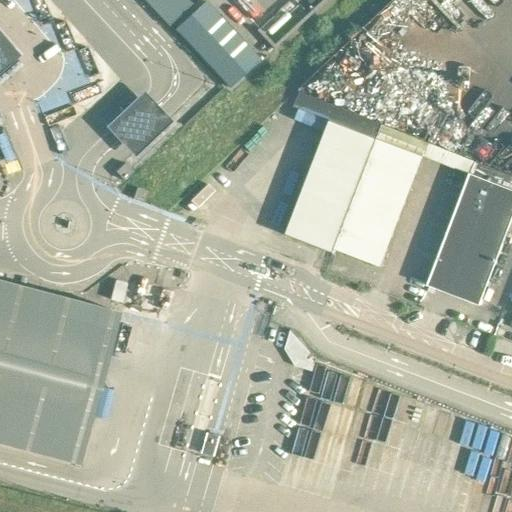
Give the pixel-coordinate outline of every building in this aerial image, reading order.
[(187,0),(143,0),(168,26),(192,4),(187,0)] [(205,1),(175,29),(230,87),(259,60),(205,1)] [(0,35),(0,80),(23,61),(0,35)] [(143,91),(106,128),(114,136),(135,157),(172,121),(150,99),(143,91)] [(293,105),(330,120),(335,106),(298,92),(293,105)] [(135,104),(132,102),(127,96),(117,105),(123,110),(126,113),(135,104)] [(286,235),(333,253),(377,138),(331,120),(286,235)] [(377,138),(333,253),(334,253),(335,249),(380,267),(423,156),(377,138)] [(125,163),(116,172),(124,181),(133,172),(125,163)] [(288,170),(279,193),(290,197),(299,174),(288,170)] [(511,189),(470,174),(428,286),(480,306),(511,221),(511,189)] [(133,198),(143,202),(147,192),(137,188),(133,198)] [(194,194),(182,206),(190,214),(202,202),(194,194)] [(93,412),(98,391),(98,390),(102,378),(107,357),(107,356),(113,335),(117,319),(119,313),(44,293),(32,290),(0,281),(0,443),(78,465),(93,412)] [(122,303),(127,284),(115,281),(110,300),(122,303)] [(220,437),(208,433),(202,453),(214,457),(220,437)]
